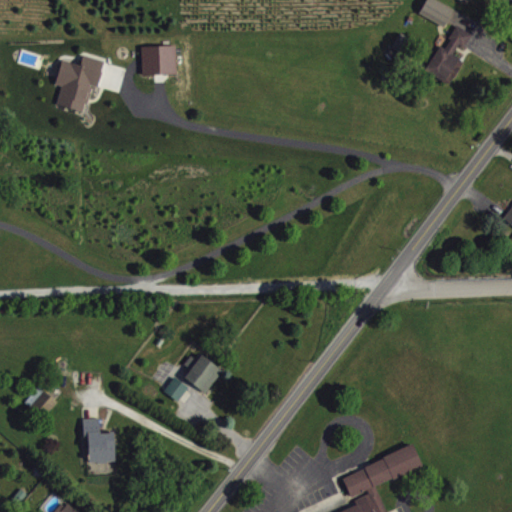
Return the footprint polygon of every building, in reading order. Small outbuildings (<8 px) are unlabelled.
[(448,25),(456,7),(439,0),(427,0),(422,15),(448,25)] [(443,45),(428,69),(453,84),(467,60),(456,54),(461,44),(467,47),(475,34),(460,25),(446,47),(443,45)] [(144,46),(145,75),(180,74),(179,45),(144,46)] [(60,104),(88,111),(94,84),(101,86),(107,60),(85,55),(83,64),(64,59),(58,83),(64,85),(60,104)] [(225,368),(203,355),(200,360),(192,355),(187,364),(193,368),(186,378),(210,393),(225,368)] [(191,386),(176,376),(166,392),(182,401),(191,386)] [(61,402),(42,385),(28,401),(46,418),(61,402)] [(91,462),(118,461),(117,432),(103,432),(102,418),(85,418),(86,432),(90,432),(91,462)] [(389,511),(379,485),(425,467),(418,446),(344,474),(354,498),(356,497),(359,505),(340,511),(389,511)] [(81,511),(67,500),(57,511),(81,511)]
